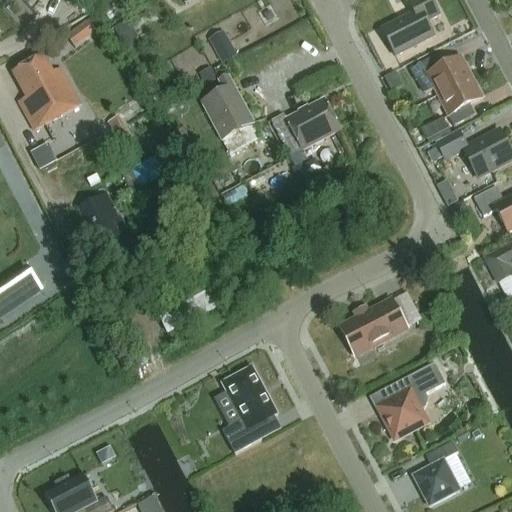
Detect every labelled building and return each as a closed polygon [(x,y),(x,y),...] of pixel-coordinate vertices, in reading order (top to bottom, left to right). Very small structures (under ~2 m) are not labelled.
[(427,26),(439,19),(429,0),(420,0),(408,6),(414,17),(381,33),(395,60),(434,41),(427,26)] [(75,53),(96,37),(87,24),(66,40),(75,53)] [(223,35),(208,43),(221,67),(236,59),(223,35)] [(43,60),(31,67),(14,77),(27,102),(20,106),(34,133),(80,108),(60,73),(53,77),(43,60)] [(437,99),(472,82),(461,61),(438,73),(433,62),(410,73),(416,85),(418,84),(424,97),(434,92),(437,99)] [(261,141),(228,80),(219,85),(224,95),(202,106),(222,144),(230,158),(261,141)] [(472,82),(437,99),(448,120),(482,102),(472,82)] [(302,154),(340,134),(323,104),(287,124),(284,118),(271,125),(290,160),(302,153),(302,154)] [(444,122),(423,133),(429,143),(450,132),(444,122)] [(458,136),(437,147),(446,164),(464,155),(478,182),(511,163),(511,158),(499,135),(467,152),(458,136)] [(496,214),(508,236),(511,234),(511,201),(504,206),(496,190),(474,202),(483,221),(496,214)] [(100,262),(133,246),(120,220),(118,221),(107,198),(78,212),(91,238),(89,239),(100,262)] [(511,268),(511,249),(511,248),(484,262),(498,287),(511,279),(511,275),(509,270),(511,268)] [(28,273),(0,291),(0,320),(41,293),(28,273)] [(391,305),(341,331),(356,359),(405,333),(391,305)] [(432,330),(432,319),(420,319),(420,330),(432,330)] [(283,404),(259,355),(229,371),(249,409),(229,419),(241,442),(271,426),(265,414),(283,404)] [(427,402),(426,399),(446,388),(435,368),(372,401),(395,443),(420,430),(414,418),(419,415),(422,412),(425,408),(427,404),(427,402)] [(441,452),(447,462),(458,457),(452,446),(441,452)] [(459,494),(443,464),(413,480),(429,510),(459,494)] [(98,506),(84,479),(70,486),(68,481),(56,487),(58,492),(45,499),(51,511),(112,511),(107,501),(98,506)] [(157,511),(159,511),(153,501),(139,509),(140,511),(157,511)]
